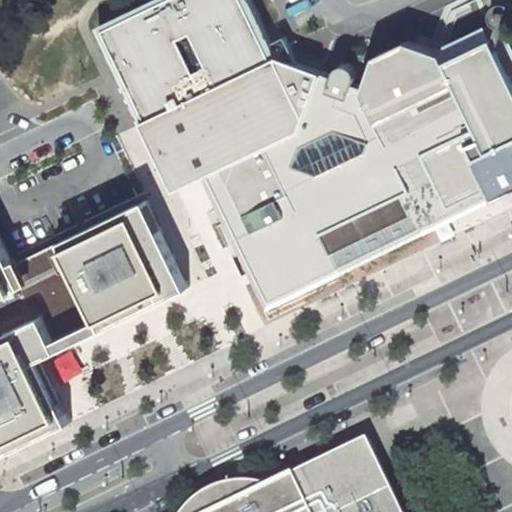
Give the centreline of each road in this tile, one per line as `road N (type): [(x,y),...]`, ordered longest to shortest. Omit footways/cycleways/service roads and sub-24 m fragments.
road 1 (tertiary): [(511,261),(0,510)]
road 2 (tertiary): [(124,511),(511,322)]
